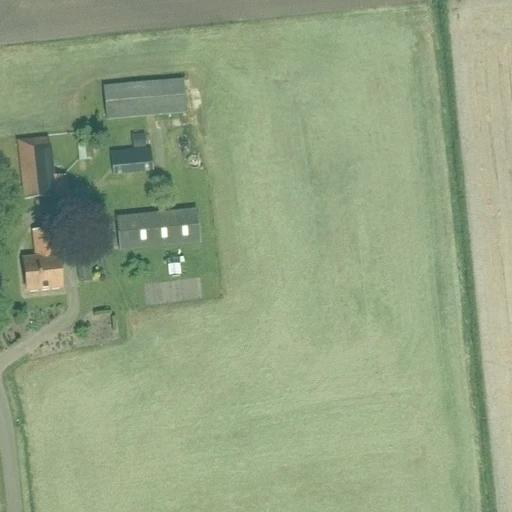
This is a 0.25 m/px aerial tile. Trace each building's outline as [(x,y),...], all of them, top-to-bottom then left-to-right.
[(105,121),(184,115),(181,81),(102,89),(105,121)] [(22,200),(66,195),(64,178),(50,179),(44,138),(16,141),(22,200)] [(89,143),(76,144),(78,162),(90,161),(89,143)] [(112,178),(152,173),(149,150),(109,154),(112,178)] [(118,254),(198,246),(195,211),(115,219),(118,254)] [(25,294),(60,290),(56,261),(53,261),(49,231),(31,233),(34,259),(21,261),(25,294)]
